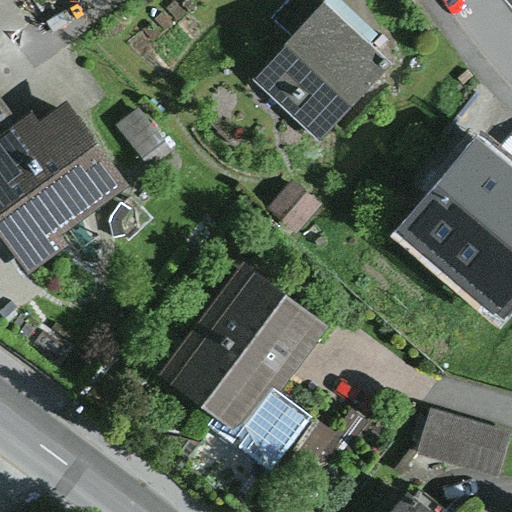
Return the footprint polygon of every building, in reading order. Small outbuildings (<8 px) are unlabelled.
[(324,0),(292,36),(254,76),(320,138),(392,60),(327,0),(324,0)] [(292,36),(324,0),(286,0),(271,17),(292,36)] [(0,94),(0,130),(17,118),(0,94)] [(0,130),(0,233),(29,274),(69,246),(60,233),(129,184),(68,99),(39,119),(31,108),(17,118),(0,130)] [(138,106),(115,123),(150,167),(172,149),(138,106)] [(511,170),(480,144),(411,226),(503,304),(511,293),(511,170)] [(318,205),(290,179),(265,207),(293,233),(318,205)] [(326,324),(243,263),(162,373),(240,431),(232,443),(271,472),(313,417),(276,390),(326,324)] [(428,407),(417,450),(498,472),(510,430),(428,407)] [(368,423),(351,412),(338,432),(330,427),(319,444),(345,460),(368,423)] [(438,511),(408,488),(388,511),(438,511)]
